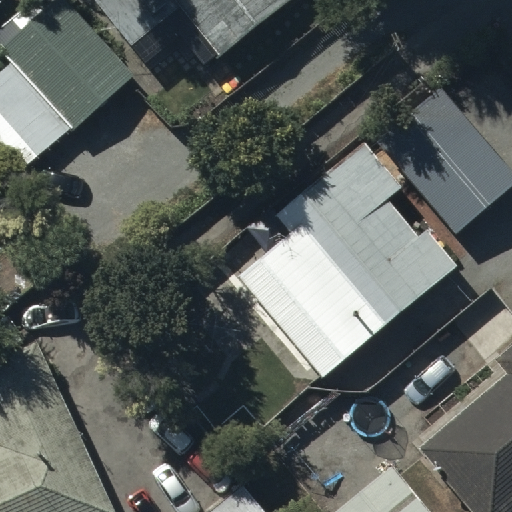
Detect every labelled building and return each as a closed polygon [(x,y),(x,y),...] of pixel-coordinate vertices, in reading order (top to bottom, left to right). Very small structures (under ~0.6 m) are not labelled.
[(115,0),(97,15),(134,62),(139,58),(150,72),(193,39),(222,77),(298,18),(289,6),(296,0),(115,0)] [(72,138),(135,81),(63,3),(2,59),(68,134),(69,135),(72,138)] [(0,180),(9,191),(69,139),(10,71),(0,80),(0,180)] [(511,181),(440,98),(378,151),(460,247),(511,203),(511,181)] [(284,238),(234,278),(313,378),(450,270),(389,192),(392,190),(359,149),(269,219),(284,238)] [(475,511),(503,511),(511,505),(511,338),(493,353),(504,367),(416,440),(475,511)] [(0,511),(110,511),(36,350),(0,366),(0,511)] [(436,511),(390,455),(324,508),(327,511),(436,511)] [(203,511),(254,511),(234,487),(203,511)]
